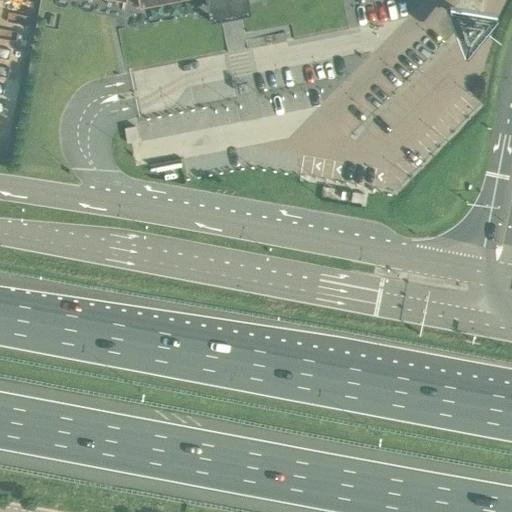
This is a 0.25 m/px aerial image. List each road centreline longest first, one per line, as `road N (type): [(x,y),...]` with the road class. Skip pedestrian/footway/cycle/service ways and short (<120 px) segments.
road 1 (motorway): [(511,411),(0,317)]
road 2 (motorway): [(0,419),(502,511)]
road 3 (secondary): [(0,238),(484,323)]
road 4 (secondary): [(479,272),(0,184)]
road 5 (tertiary): [(511,105),(479,272)]
